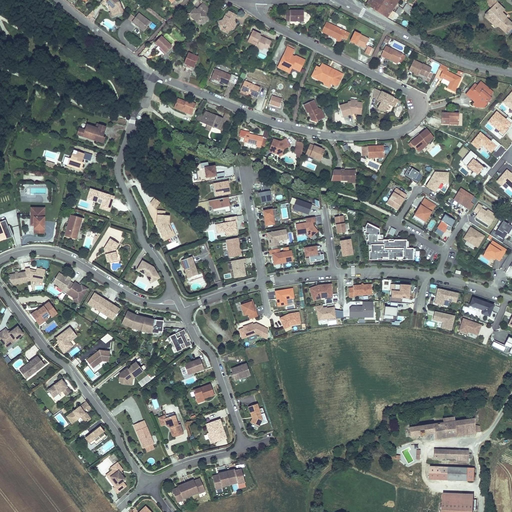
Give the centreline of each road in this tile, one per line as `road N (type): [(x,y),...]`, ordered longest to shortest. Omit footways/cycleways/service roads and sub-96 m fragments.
road 1 (residential): [(255,0),(273,26),(416,96),(422,108),(411,126),(359,136),(292,128),(152,72)]
road 2 (residential): [(148,485),(114,430),(0,289)]
road 3 (residential): [(152,72),(117,173),(139,235),(173,291)]
road 4 (tertiary): [(511,72),(459,60),(341,0)]
road 5 (residential): [(0,261),(21,252),(58,254),(152,303)]
road 6 (residential): [(181,308),(213,359),(244,448)]
road 7 (unknown): [(485,490),(438,485),(431,477),(433,450),(480,438)]
